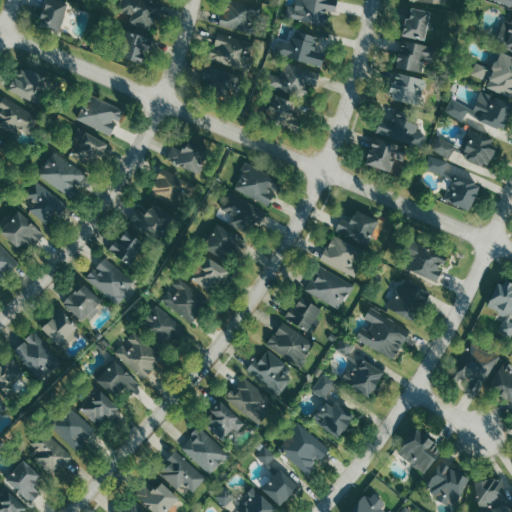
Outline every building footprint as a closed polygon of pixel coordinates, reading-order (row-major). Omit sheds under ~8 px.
[(45,0),(37,25),(58,31),(67,4),(55,0),(45,0)] [(121,0),(119,11),(131,14),(129,24),(154,29),(160,1),(156,0),(121,0)] [(225,0),(219,25),(247,32),(254,6),(232,0),(225,0)] [(328,10),(336,11),(337,0),(297,0),(295,20),(326,25),(328,10)] [(425,40),(430,12),(409,7),(403,36),(425,40)] [(511,22),(504,20),(497,40),(507,43),(505,49),(511,51),(511,22)] [(142,64),(151,38),(127,30),(119,56),(142,64)] [(321,67),(325,53),(314,50),(318,37),(295,30),(291,43),(280,40),(276,54),(321,67)] [(209,58),(242,70),(252,43),(218,31),(209,58)] [(422,72),(424,59),(432,60),(434,46),(401,41),(396,68),(422,72)] [(486,87),(511,97),(511,56),(500,52),(486,87)] [(484,79),(489,67),(477,62),(472,74),(484,79)] [(264,121),(300,130),(303,119),(292,116),(297,98),(306,100),(310,85),(317,87),(320,72),(286,63),(282,77),(270,74),(266,88),(272,89),(264,121)] [(205,89),(232,93),(235,73),(209,69),(205,89)] [(32,102),(42,82),(19,70),(8,90),(32,102)] [(425,79),(394,72),(390,92),(393,93),(392,100),(419,106),(425,79)] [(111,135),(118,120),(120,121),(125,109),(89,93),(77,119),(111,135)] [(511,108),(511,104),(489,94),(478,119),(502,130),(511,108)] [(19,129),(30,134),(39,116),(3,98),(0,103),(0,108),(2,110),(0,112),(0,128),(15,136),(19,129)] [(464,121),(470,107),(452,99),(446,114),(464,121)] [(376,132),(423,149),(428,135),(417,131),(420,123),(395,114),(392,122),(381,118),(376,132)] [(108,144),(82,129),(70,150),(97,165),(108,144)] [(497,137),(470,130),(463,158),(489,166),(497,137)] [(0,134),(0,152),(9,142),(0,134)] [(449,159),(457,146),(440,135),(432,149),(449,159)] [(392,172),(401,145),(373,137),(365,164),(392,172)] [(196,174),(207,151),(186,141),(182,150),(173,146),(167,159),(196,174)] [(39,174),(71,197),(87,174),(55,152),(39,174)] [(445,176),(450,162),(431,155),(426,169),(445,176)] [(234,189),(270,206),(282,180),(246,163),(234,189)] [(174,204),(181,192),(187,195),(193,184),(163,168),(150,191),(174,204)] [(479,183),(454,176),(446,202),(471,210),(479,183)] [(29,210),(47,226),(66,205),(38,179),(24,194),(35,204),(29,210)] [(223,209),(234,215),(229,223),(250,236),(265,211),(232,192),(223,209)] [(139,208),(130,220),(155,238),(171,216),(154,203),(146,213),(139,208)] [(368,245),(379,220),(355,210),(350,222),(341,217),(335,230),(368,245)] [(35,245),(44,235),(19,211),(0,230),(0,231),(19,249),(28,239),(35,245)] [(244,238),(215,225),(204,249),(233,263),(244,238)] [(109,251),(128,265),(144,243),(125,229),(109,251)] [(366,250),(333,235),(321,260),(354,276),(366,250)] [(437,282),(442,270),(440,269),(447,255),(411,239),(400,265),(437,282)] [(0,279),(18,262),(0,242),(0,279)] [(87,278),(118,303),(135,282),(104,256),(87,278)] [(192,275),(208,292),(228,273),(212,256),(192,275)] [(304,290),(340,309),(354,284),(318,265),(304,290)] [(194,321),(209,298),(177,278),(162,302),(194,321)] [(511,319),(511,282),(502,278),(487,307),(506,316),(499,332),(511,338),(511,337),(511,321),(511,319)] [(390,311),(416,321),(429,289),(402,279),(390,311)] [(84,323),(104,302),(82,283),(63,304),(84,323)] [(286,322),(314,334),(320,319),(317,318),(322,307),(297,297),(286,322)] [(141,324),(170,348),(186,329),(157,305),(141,324)] [(410,330),(370,308),(365,318),(369,321),(359,340),(394,360),(410,330)] [(61,348),(80,330),(60,309),(41,327),(61,348)] [(267,345),(300,367),(316,343),(283,321),(267,345)] [(39,376),(60,357),(35,331),(14,351),(39,376)] [(143,378),(162,359),(135,331),(125,341),(126,342),(116,351),(143,378)] [(384,372),(350,354),(355,344),(344,338),(337,350),(353,359),(341,381),(371,397),(384,372)] [(499,357),(474,344),(456,380),(481,393),(499,357)] [(287,363),(268,350),(259,361),(255,358),(247,370),(281,394),(292,379),(281,371),(287,363)] [(0,388),(1,390),(26,378),(13,354),(0,360),(0,388)] [(96,380),(117,399),(127,389),(133,394),(141,385),(114,360),(96,380)] [(511,363),(503,360),(489,390),(511,401),(511,363)] [(354,413),(327,396),(336,383),(322,374),(312,391),(326,400),(313,421),(339,438),(354,413)] [(276,404),(245,376),(226,396),(257,424),(276,404)] [(118,407),(97,387),(79,407),(99,427),(118,407)] [(203,420),(224,439),(234,429),(238,432),(246,423),(221,401),(203,420)] [(96,430),(70,406),(51,426),(77,451),(96,430)] [(278,451),(312,474),(331,446),(297,423),(278,451)] [(181,447),(211,474),(230,454),(200,427),(181,447)] [(428,470),(439,440),(413,430),(402,460),(428,470)] [(72,456),(47,431),(33,445),(37,449),(31,454),(52,476),(72,456)] [(257,456),(268,465),(276,454),(265,446),(257,456)] [(184,483),(194,492),(207,479),(176,450),(167,460),(170,463),(160,474),(178,490),(184,483)] [(40,492),(33,486),(42,476),(22,460),(5,482),(31,504),(40,492)] [(455,506),(470,479),(440,462),(425,490),(455,506)] [(298,486),(280,469),(261,489),(279,506),(298,486)] [(474,483),(480,509),(507,503),(502,477),(474,483)] [(155,490),(147,482),(135,495),(152,511),(162,511),(177,496),(162,482),(155,490)] [(234,498),(222,487),(214,495),(225,507),(234,498)] [(238,511),(273,511),(276,509),(253,487),(246,494),(251,498),(238,511)] [(22,511),(27,508),(6,489),(0,495),(0,511),(22,511)] [(382,511),(387,501),(362,492),(354,511),(382,511)] [(119,511),(146,511),(133,498),(119,511)] [(511,511),(508,501),(491,506),(492,511),(511,511)]
